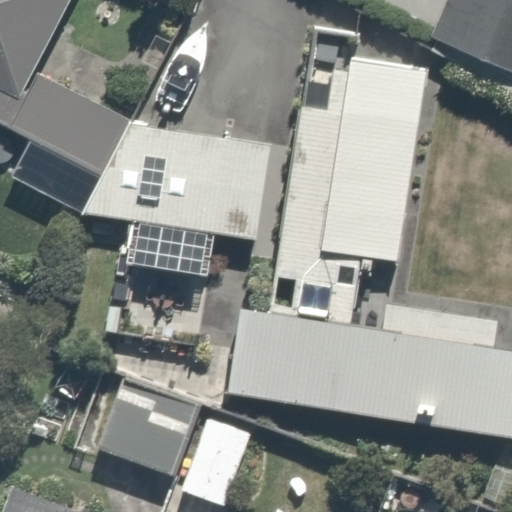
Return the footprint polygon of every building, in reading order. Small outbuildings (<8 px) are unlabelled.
[(0,0),(0,135),(34,153),(21,178),(78,209),(125,121),(97,107),(118,68),(57,36),(76,0),(0,0)] [(511,0),(447,0),(432,38),(511,70),(511,0)] [(358,36),(313,29),(271,320),(250,317),(239,399),(511,438),(511,358),(353,335),(364,259),(413,266),(441,67),(355,54),(358,36)] [(194,407),(111,376),(82,452),(166,483),(194,407)] [(257,421),(215,407),(185,494),(227,509),(257,421)] [(72,511),(10,489),(1,511),(72,511)]
